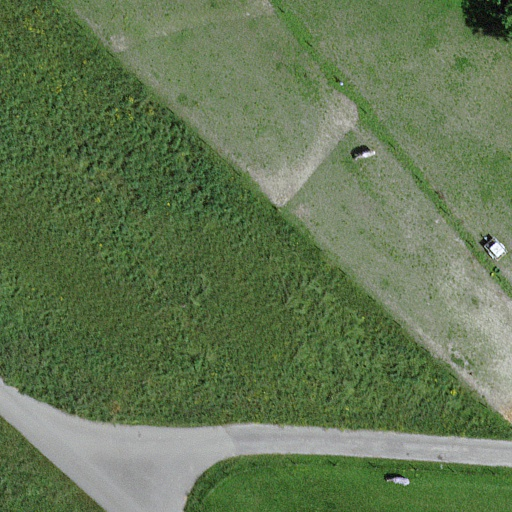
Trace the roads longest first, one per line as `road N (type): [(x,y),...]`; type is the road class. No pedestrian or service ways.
road 1 (unclassified): [(511,455),(271,439),(196,447)]
road 2 (unclassified): [(196,447),(32,424)]
road 3 (unclassified): [(32,424),(129,511)]
